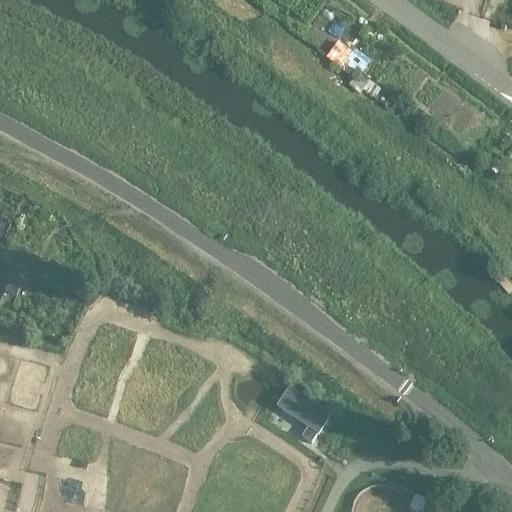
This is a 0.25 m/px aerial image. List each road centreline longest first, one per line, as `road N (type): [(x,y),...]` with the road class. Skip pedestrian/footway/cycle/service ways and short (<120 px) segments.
road 1 (unclassified): [(511,485),(466,436),(273,293),(146,207),(0,124)]
road 2 (tertiary): [(511,100),(380,0)]
